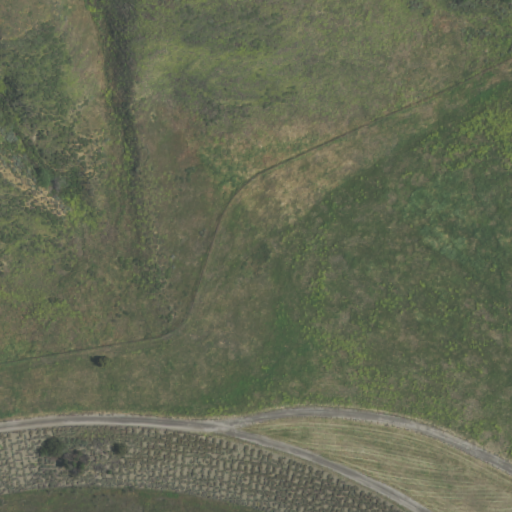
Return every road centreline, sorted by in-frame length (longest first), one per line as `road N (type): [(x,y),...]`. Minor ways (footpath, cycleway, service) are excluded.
road 1 (track): [(0,426),(62,419),(212,426),(347,471),(421,511)]
road 2 (track): [(212,426),(355,412),(429,429),(511,470)]
